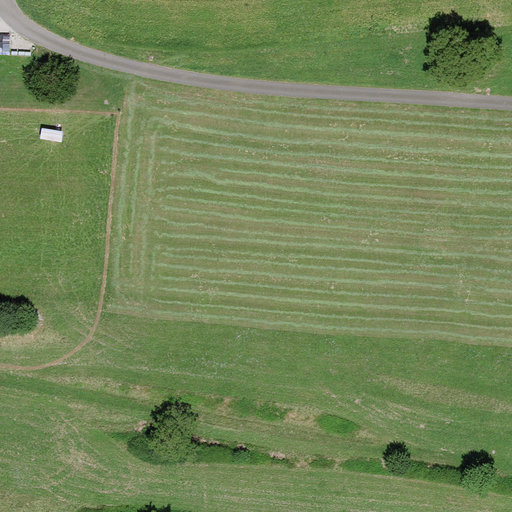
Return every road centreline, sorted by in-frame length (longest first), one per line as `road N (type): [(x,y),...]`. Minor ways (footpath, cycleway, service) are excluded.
road 1 (track): [(511,106),(204,87),(109,70),(33,39),(0,13)]
road 2 (track): [(511,471),(0,376)]
